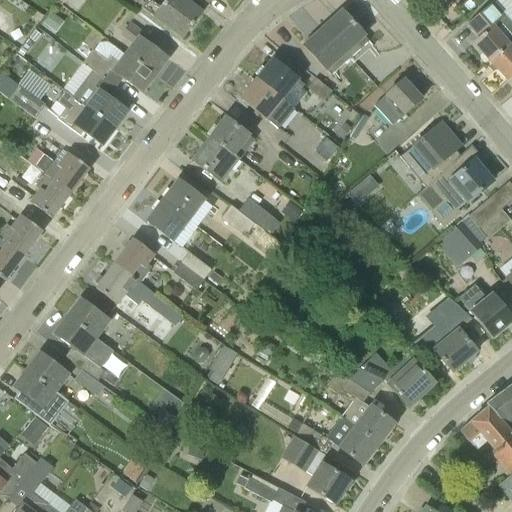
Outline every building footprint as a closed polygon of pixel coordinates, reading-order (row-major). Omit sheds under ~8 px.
[(183,0),(166,0),(163,5),(161,8),(149,0),(143,9),(182,39),(192,26),(201,13),(183,0)] [(473,44),(489,63),(511,42),(511,24),(493,2),(488,6),(467,25),(479,39),(473,44)] [(342,13),(323,30),(349,59),(368,42),(342,13)] [(63,22),(52,14),(44,25),(55,33),(63,22)] [(133,46),(126,56),(154,77),(167,59),(140,38),(143,34),(129,23),(119,36),(133,46)] [(19,29),(9,34),(14,42),(23,37),(19,29)] [(349,59),(323,30),(304,47),(330,76),(349,59)] [(511,42),(489,63),(506,82),(511,76),(511,42)] [(21,50),(17,55),(22,59),(26,54),(21,50)] [(81,65),(91,72),(92,70),(115,89),(122,79),(141,94),(154,77),(126,56),(119,65),(108,57),(105,62),(91,51),(81,65)] [(272,60),(255,80),(281,101),(298,81),(272,60)] [(91,72),(72,97),(115,129),(127,112),(108,98),(115,89),(92,70),(91,72)] [(0,95),(6,100),(17,86),(1,74),(0,76),(0,95)] [(305,89),(322,103),(330,92),(314,79),(305,89)] [(281,101),(255,80),(239,99),(277,131),(294,111),(281,101)] [(403,116),(404,116),(421,100),(403,80),(380,100),(398,120),(403,116)] [(34,120),(44,106),(38,102),(17,86),(6,100),(34,120)] [(115,129),(72,97),(71,98),(63,92),(55,103),(64,110),(57,120),(71,130),(74,126),(101,147),(115,129)] [(368,118),(363,115),(349,138),(354,141),(368,118)] [(209,139),(211,140),(232,155),(233,156),(248,137),(224,119),(209,139)] [(350,129),(344,124),(336,135),(342,140),(350,129)] [(399,158),(424,188),(458,160),(453,153),(458,149),(438,126),(399,158)] [(232,155),(211,140),(194,162),(193,161),(192,162),(214,178),(232,155)] [(44,175),(44,176),(70,195),(89,170),(67,154),(58,166),(54,163),(53,164),(43,156),(43,155),(33,147),(23,160),(44,175)] [(439,176),(417,194),(443,226),(457,214),(456,212),(466,203),(467,203),(492,183),(474,161),(465,169),(458,160),(439,176)] [(350,192),(360,204),(381,185),(371,174),(350,192)] [(70,195),(44,176),(35,188),(39,191),(30,203),(52,219),(70,195)] [(177,181),(162,201),(189,222),(204,201),(177,181)] [(490,198),(467,217),(477,229),(501,210),(490,198)] [(272,219),(247,199),(237,213),(253,225),(263,232),(272,219)] [(189,222),(162,201),(146,222),(173,242),(189,222)] [(302,212),(289,202),(281,212),(294,223),(302,212)] [(237,213),(229,206),(219,220),(243,238),(253,225),(237,213)] [(477,229),(487,241),(510,221),(501,210),(477,229)] [(5,225),(0,231),(0,240),(23,257),(42,232),(20,216),(11,229),(7,226),(5,225)] [(480,243),(462,222),(454,228),(453,226),(433,242),(455,269),(483,247),(481,244),(480,243)] [(23,257),(0,240),(0,278),(5,282),(23,257)] [(132,240),(114,265),(140,283),(149,272),(145,269),(154,256),(132,240)] [(210,271),(187,253),(180,262),(203,281),(210,271)] [(203,281),(180,262),(171,274),(194,292),(203,281)] [(140,283),(114,265),(95,289),(117,305),(123,296),(137,307),(141,302),(173,327),(181,317),(180,317),(139,285),(140,283)] [(221,279),(212,273),(207,279),(216,286),(221,279)] [(511,319),(492,295),(485,301),(473,287),(458,299),(492,340),(511,323),(511,319)] [(80,300),(67,317),(95,339),(108,322),(80,300)] [(458,331),(457,331),(455,328),(463,319),(446,302),(436,312),(445,320),(422,338),(433,351),(451,373),(476,352),(458,331)] [(95,339),(67,317),(54,335),(82,356),(95,339)] [(275,348),(264,341),(257,352),(268,359),(275,348)] [(235,354),(222,346),(203,379),(216,386),(235,354)] [(202,348),(199,349),(194,356),(194,359),(196,363),(199,364),(203,363),(208,356),(208,352),(205,350),(202,348)] [(39,354),(26,371),(54,392),(68,375),(39,354)] [(374,354),(347,380),(369,395),(383,381),(408,408),(434,385),(405,354),(389,370),(374,354)] [(88,361),(81,371),(96,382),(104,373),(88,361)] [(54,392),(26,371),(13,388),(41,410),(54,392)] [(80,371),(73,379),(96,397),(103,388),(80,371)] [(355,400),(341,420),(354,428),(378,446),(394,425),(370,407),(370,409),(362,404),(369,395),(347,380),(336,373),(325,387),(338,395),(341,391),(355,400)] [(511,385),(486,405),(488,408),(511,434),(511,385)] [(511,511),(511,434),(488,408),(459,433),(476,452),(486,443),(511,472),(497,486),(511,504),(511,511)] [(174,419),(163,411),(155,422),(166,430),(174,419)] [(34,417),(20,435),(32,445),(46,427),(34,417)] [(295,434),(301,424),(292,419),(287,429),(295,434)] [(302,425),(294,438),(325,457),(332,444),(362,466),(378,446),(354,428),(341,420),(326,439),(302,425)] [(148,459),(162,467),(177,443),(164,434),(148,459)] [(325,457),(294,438),(282,458),(305,472),(307,468),(315,473),(306,488),(335,506),(350,482),(322,464),(326,457),(325,457)] [(204,454),(191,447),(187,455),(200,462),(204,454)] [(0,491),(9,498),(35,464),(23,454),(10,470),(0,461),(0,491)] [(148,465),(135,456),(126,469),(139,478),(148,465)] [(14,511),(41,511),(47,506),(32,495),(52,468),(39,459),(35,464),(9,498),(19,506),(14,511)] [(145,476),(139,486),(146,490),(152,480),(145,476)] [(236,484),(244,488),(247,481),(240,477),(236,484)] [(278,511),(299,511),(304,503),(278,489),(276,493),(249,478),(247,481),(244,488),(271,503),(272,501),(282,506),(278,511)] [(129,491),(116,481),(110,490),(123,499),(129,491)] [(135,511),(142,503),(131,496),(122,510),(125,511),(135,511)] [(83,511),(86,509),(74,500),(64,511),(54,511),(47,506),(41,511),(83,511)] [(91,503),(86,509),(88,511),(96,511),(99,509),(91,503)]
